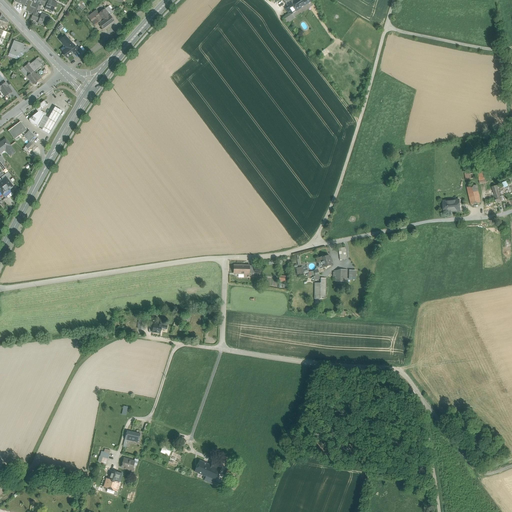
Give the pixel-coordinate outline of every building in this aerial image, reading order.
[(57,3),(49,0),(38,0),(37,3),(35,8),(39,10),(41,5),(46,7),(45,9),(53,12),(57,3)] [(288,14),(290,16),(310,2),(311,2),(309,0),(282,0),(287,8),(285,9),(288,14)] [(310,2),(290,16),(288,14),(285,16),(290,22),(295,18),(294,17),(300,13),(301,14),(312,5),(310,2)] [(105,9),(110,15),(113,13),(108,7),(105,9)] [(50,17),(41,14),(41,16),(37,14),(39,10),(35,8),(33,15),(32,16),(34,17),(33,20),(38,22),(38,23),(46,26),(50,17)] [(99,24),(110,15),(105,9),(98,14),(96,11),(88,17),(96,27),(99,24)] [(9,22),(2,14),(1,14),(0,18),(0,20),(7,23),(8,23),(9,22)] [(99,24),(104,30),(115,22),(110,15),(99,24)] [(63,52),(68,58),(78,50),(68,38),(62,43),(67,49),(63,52)] [(25,44),(14,40),(9,54),(17,57),(19,53),(20,54),(20,52),(22,52),(24,46),(25,44)] [(37,59),(30,64),(29,62),(27,64),(28,64),(34,71),(35,72),(42,67),(43,65),(42,64),(37,59)] [(20,63),(16,67),(18,69),(20,68),(24,63),(21,61),(20,63)] [(28,64),(26,66),(24,65),(23,66),(24,67),(21,70),(27,77),(34,71),(28,64)] [(34,71),(27,77),(33,85),(39,80),(39,79),(41,78),(37,73),(36,74),(35,72),(34,71)] [(8,85),(0,91),(5,97),(9,94),(8,93),(12,91),(8,85)] [(45,103),(44,101),(35,108),(37,110),(38,112),(40,111),(47,105),(45,103)] [(43,129),(41,130),(45,133),(49,135),(63,112),(59,109),(55,107),(49,118),(43,129)] [(40,111),(38,112),(30,119),(29,121),(31,123),(38,128),(39,127),(45,116),(46,114),(40,111)] [(45,116),(39,127),(43,129),(49,118),(45,116)] [(20,122),(9,131),(15,139),(22,133),(25,131),(26,130),(20,122)] [(27,133),(25,131),(22,133),(24,135),(24,136),(30,142),(30,141),(35,137),(29,131),(27,133)] [(5,139),(0,143),(0,153),(5,149),(10,156),(15,152),(10,146),(5,139)] [(37,148),(33,143),(29,147),(33,151),(37,148)] [(483,171),(477,172),(480,185),(486,183),(485,177),(483,171)] [(3,180),(0,182),(0,191),(3,194),(13,187),(7,179),(6,178),(3,180)] [(495,197),(497,203),(502,202),(497,186),(492,187),(495,196),(495,197)] [(477,187),(467,189),(471,206),(481,204),(477,187)] [(497,205),(497,203),(495,197),(493,198),(484,200),(487,208),(497,205)] [(443,201),(444,212),(455,211),(454,205),(460,205),(459,200),(443,201)] [(499,211),(497,205),(487,208),(488,214),(499,211)] [(320,257),(323,267),(332,264),(331,262),(332,262),(331,257),(330,258),(329,255),(320,257)] [(249,265),(234,265),(234,273),(244,274),(244,277),(248,277),(249,277),(249,276),(249,273),(249,265)] [(315,283),(314,296),(316,296),(324,296),(325,296),(326,283),(321,283),(315,283)] [(161,325),(154,324),(152,332),(160,334),(161,328),(161,325)] [(130,432),(127,432),(125,439),(128,440),(138,442),(140,434),(130,432)] [(135,461),(127,459),(126,460),(124,459),(122,467),(125,468),(126,468),(129,469),(130,467),(133,468),(135,461)] [(203,461),(200,460),(195,471),(202,475),(207,464),(203,461)] [(207,464),(202,475),(206,476),(211,465),(207,464)] [(216,467),(211,465),(206,476),(211,478),(213,474),(216,467)] [(121,474),(112,471),(109,479),(107,478),(104,487),(105,487),(104,487),(105,488),(105,487),(108,488),(107,491),(114,494),(115,490),(116,491),(121,474)] [(206,476),(202,475),(201,478),(214,484),(215,480),(211,478),(206,476)] [(93,478),(88,478),(87,485),(85,484),(84,488),(84,490),(86,491),(86,489),(87,489),(91,490),(93,478)]
